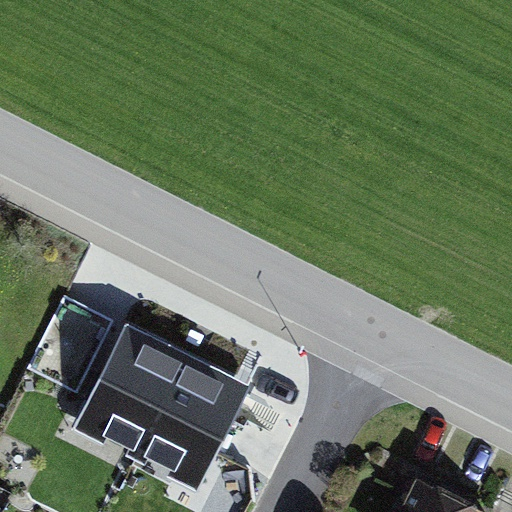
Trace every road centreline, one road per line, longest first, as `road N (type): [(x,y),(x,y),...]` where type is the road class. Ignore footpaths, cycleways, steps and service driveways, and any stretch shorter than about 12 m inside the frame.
road 1 (residential): [(0,157),(367,339)]
road 2 (residential): [(367,339),(286,511)]
road 3 (residential): [(367,339),(511,413)]
